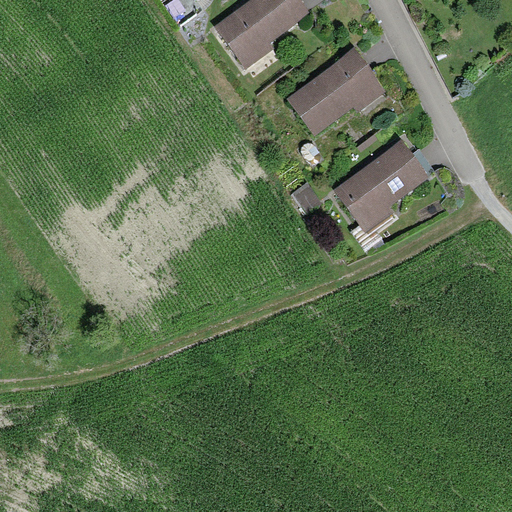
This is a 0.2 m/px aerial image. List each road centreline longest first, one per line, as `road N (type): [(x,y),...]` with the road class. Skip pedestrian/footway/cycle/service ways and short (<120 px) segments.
road 1 (track): [(494,203),(296,303),(104,368),(0,389)]
road 2 (residential): [(477,178),(386,0)]
